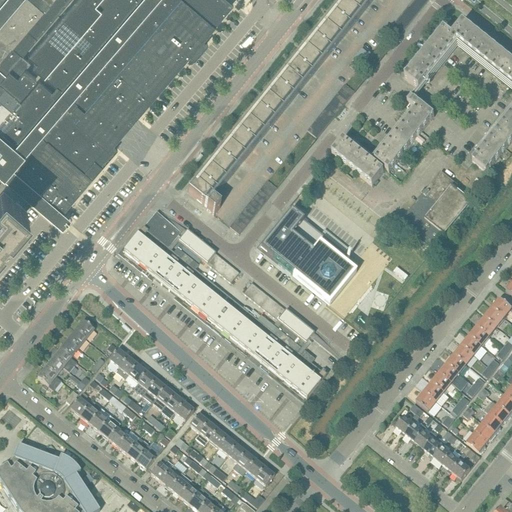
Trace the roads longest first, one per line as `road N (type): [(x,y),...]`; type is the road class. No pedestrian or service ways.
road 1 (residential): [(238,257),(443,0)]
road 2 (unclassified): [(321,481),(87,271)]
road 3 (residential): [(361,431),(511,241)]
road 4 (unclassified): [(153,188),(297,10)]
road 5 (residential): [(165,511),(0,378)]
road 6 (residential): [(350,349),(238,257)]
road 7 (unclassified): [(0,378),(87,271)]
road 8 (residential): [(462,511),(361,431)]
